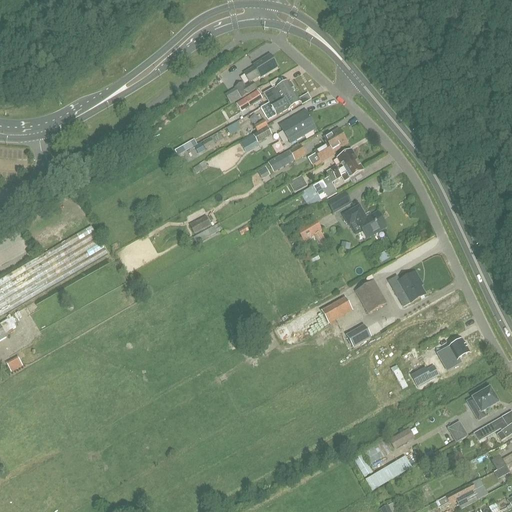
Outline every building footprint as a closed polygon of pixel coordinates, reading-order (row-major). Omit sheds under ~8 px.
[(270,56),(253,66),(254,68),(244,74),(249,83),(260,76),(261,78),(277,68),(270,56)] [(285,95),(293,91),(292,90),(293,88),(291,83),(289,84),(288,83),(275,90),(275,89),(264,95),(270,106),(276,103),(275,101),(281,98),(282,100),(286,97),(285,95)] [(256,90),(253,84),(245,88),(242,84),(236,88),(242,99),(256,90)] [(288,111),(301,104),(293,91),(285,95),(286,97),(282,100),(281,98),(275,101),(276,103),(270,106),(261,111),(268,122),(277,117),(288,111)] [(261,100),(258,94),(250,100),(253,104),(261,100)] [(290,144),(316,129),(306,112),(280,127),(290,144)] [(254,127),(257,131),(267,126),(264,121),(254,127)] [(268,128),(267,126),(257,131),(258,133),(253,136),(258,144),(271,136),(267,128),(268,128)] [(339,130),(323,139),(327,144),(314,152),(320,162),(334,154),(333,153),(347,144),(339,130)] [(253,136),(240,144),(246,154),(259,146),(258,144),(253,136)] [(182,148),(174,152),(177,158),(197,146),(194,141),(190,143),(182,148)] [(201,145),(195,149),(196,150),(198,154),(199,156),(206,152),(201,145)] [(305,155),(300,145),(268,164),(274,174),(305,155)] [(357,162),(351,151),(338,159),(341,164),(326,173),(329,178),(357,162)] [(205,162),(199,165),(202,170),(208,167),(205,162)] [(343,183),(363,172),(357,162),(329,178),(332,182),(340,178),(343,183)] [(374,163),(366,168),(369,172),(377,167),(374,163)] [(259,173),(263,180),(273,175),(269,167),(259,173)] [(288,185),(294,195),(307,188),(301,178),(288,185)] [(334,190),(327,180),(323,183),(323,182),(312,188),(300,194),(309,211),(332,198),(329,193),(334,190)] [(351,204),(345,194),(328,204),(334,214),(351,204)] [(366,219),(359,207),(343,216),(349,226),(350,226),(356,235),(361,232),(365,239),(386,227),(378,212),(366,219)] [(206,218),(189,227),(194,235),(210,226),(206,218)] [(321,230),(316,221),(312,223),(298,231),(304,241),(314,235),(323,250),(328,248),(320,232),(321,230)] [(218,225),(193,239),(196,245),(221,231),(218,225)] [(246,227),(238,231),(241,236),(249,232),(246,227)] [(0,319),(108,256),(91,228),(0,281),(0,319)] [(317,254),(311,257),(315,264),(321,261),(317,254)] [(410,304),(425,296),(417,282),(419,281),(415,273),(398,283),(400,285),(392,289),(396,296),(404,292),(410,304)] [(386,304),(374,282),(355,293),(368,314),(386,304)] [(345,299),(321,312),(329,326),(353,313),(345,299)] [(365,328),(347,338),(353,349),(371,338),(365,328)] [(453,354),(441,361),(447,372),(461,364),(459,361),(470,354),(462,341),(449,348),(453,354)] [(17,360),(7,365),(10,372),(21,366),(17,360)] [(426,370),(412,378),(417,388),(438,377),(434,368),(427,372),(426,370)] [(498,404),(489,390),(480,395),(480,394),(472,398),(473,399),(472,400),(478,410),(473,413),(478,422),(485,418),(482,414),(498,404)] [(501,419),(489,426),(493,434),(500,430),(502,432),(506,439),(511,435),(511,425),(507,429),(506,427),(501,419)] [(466,437),(459,425),(448,431),(456,444),(466,437)] [(482,430),(474,435),(478,443),(487,438),(482,430)] [(403,433),(389,441),(393,448),(395,447),(396,449),(408,442),(403,433)] [(506,467),(511,463),(511,455),(502,461),(505,467),(506,467)] [(362,475),(366,473),(359,460),(355,462),(362,475)] [(505,467),(494,473),(498,479),(509,473),(508,472),(505,467)] [(450,491),(452,494),(467,487),(465,483),(450,491)] [(471,485),(451,495),(445,498),(449,505),(449,506),(456,502),(476,492),(475,491),(471,485)] [(445,498),(439,502),(442,508),(449,505),(445,498)] [(501,511),(503,511),(498,503),(489,508),(491,511),(501,511)]
